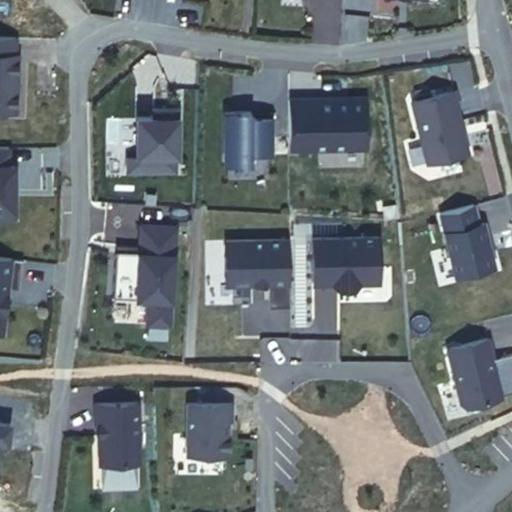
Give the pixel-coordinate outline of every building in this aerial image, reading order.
[(15,46),(0,46),(0,113),(14,114),(15,46)] [(453,80),(408,90),(423,160),(468,150),(453,80)] [(367,95),(285,94),(284,149),(367,149),(367,95)] [(268,105),(222,103),(220,162),(249,163),(249,151),(267,151),(268,105)] [(174,107),(134,106),(133,139),(121,139),(121,173),(178,174),(173,154),(174,107)] [(14,142),(0,142),(0,217),(14,217),(14,142)] [(472,197),(439,203),(452,272),(496,264),(487,212),(475,214),(472,197)] [(177,219),(139,217),(138,245),(115,244),(113,292),(147,294),(145,324),(171,325),(177,219)] [(380,235),(310,234),(309,282),(379,283),(380,235)] [(268,306),(288,306),(288,239),(224,239),(225,283),(268,283),(268,306)] [(21,256),(0,253),(0,330),(1,331),(6,290),(16,292),(21,256)] [(485,332),(445,341),(459,404),(499,395),(485,332)] [(136,394),(93,395),(95,469),(138,468),(136,394)] [(186,401),(185,453),(222,453),(228,448),(228,418),(231,419),(232,402),(186,401)]
